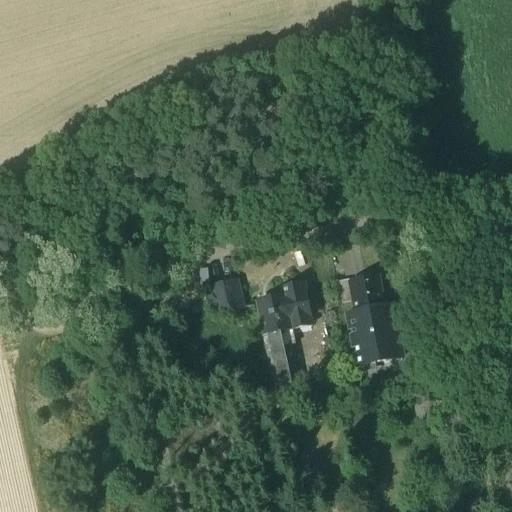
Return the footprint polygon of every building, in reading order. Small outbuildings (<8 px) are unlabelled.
[(378,279),(350,285),(354,303),(356,316),(357,318),(385,312),(384,311),(378,279)] [(349,281),(338,283),(342,305),(354,303),(349,281)] [(237,283),(210,290),(216,316),(243,310),(237,283)] [(284,299),(258,305),(270,365),(287,361),(281,334),(293,332),(291,324),(310,320),(303,286),(283,291),(284,299)] [(385,312),(357,318),(356,316),(349,318),(359,368),(402,360),(396,329),(400,326),(402,322),(400,314),(397,311),(391,309),(384,311),(385,312)] [(284,364),(272,367),(278,397),(290,395),(284,364)] [(302,440),(295,412),(282,415),(288,443),(302,440)]
